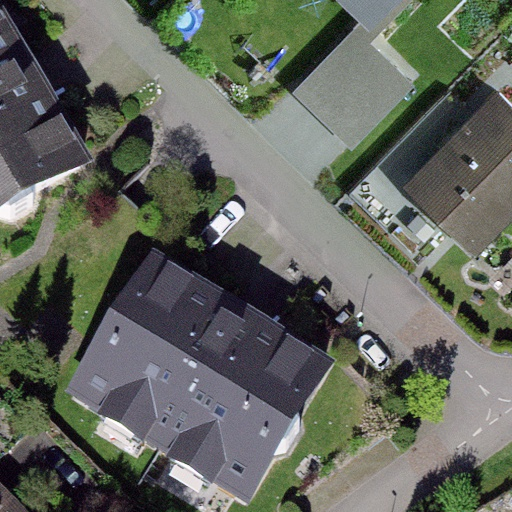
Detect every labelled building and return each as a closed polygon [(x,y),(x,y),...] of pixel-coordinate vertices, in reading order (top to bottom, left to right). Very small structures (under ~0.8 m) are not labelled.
[(360,0),(372,11),(383,0),(360,0)] [(418,75),(359,17),(293,84),(352,142),(418,75)] [(0,220),(5,222),(27,209),(30,195),(74,170),(39,111),(29,109),(32,97),(18,75),(7,72),(10,61),(0,44),(0,220)] [(511,110),(511,111),(495,94),(405,186),(459,239),(511,185),(511,110)] [(98,343),(102,356),(75,399),(108,419),(119,416),(136,427),(138,438),(177,462),(188,459),(205,469),(208,480),(240,500),(266,457),(280,454),(293,433),(290,419),(316,377),(258,341),(248,344),(245,332),(223,319),(212,321),(209,311),(151,275),(125,318),(111,322),(98,343)] [(0,460),(25,434),(0,409),(0,460)]
